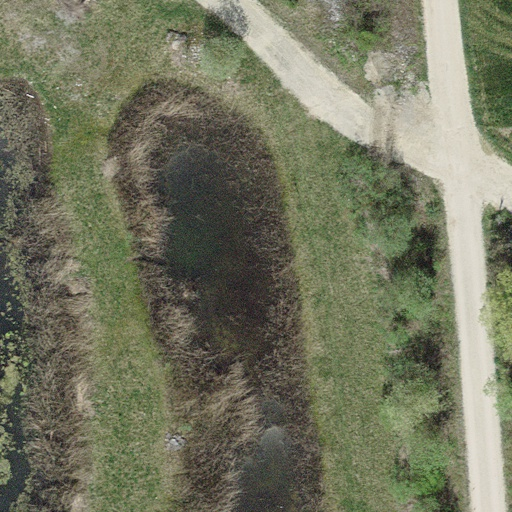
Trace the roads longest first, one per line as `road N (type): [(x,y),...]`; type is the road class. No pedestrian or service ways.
road 1 (track): [(482,511),(436,0)]
road 2 (track): [(511,216),(269,59),(202,0)]
